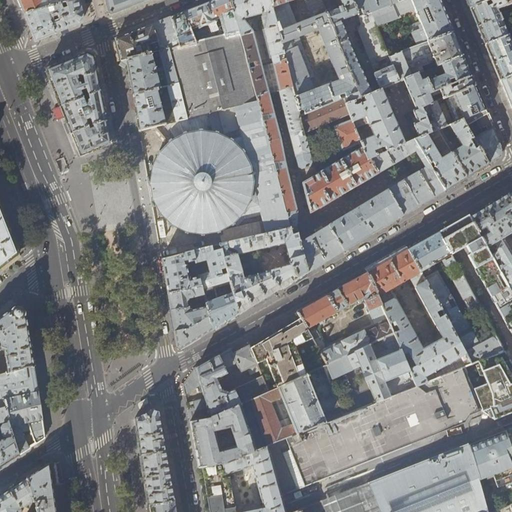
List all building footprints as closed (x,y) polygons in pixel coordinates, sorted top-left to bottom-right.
[(44,0),(43,1),(42,0),(18,0),(23,12),(24,14),(76,0),(44,0)] [(57,33),(80,24),(83,17),(83,16),(78,0),(76,0),(24,14),(28,24),(35,42),(57,33)] [(104,0),(108,14),(111,15),(148,0),(104,0)] [(215,0),(196,8),(171,17),(177,33),(180,46),(194,43),(188,28),(200,24),(200,26),(206,23),(207,26),(214,24),(212,19),(222,15),(226,29),(224,30),(223,29),(220,27),(196,33),(194,36),(196,42),(239,32),(230,0),(215,0)] [(285,55),(274,12),(273,8),(270,0),(230,0),(239,32),(256,98),(269,94),(273,93),(280,91),(293,87),(286,60),(283,61),(282,58),(280,59),(280,57),(285,55)] [(296,25),(289,6),(274,12),(285,55),(286,60),(293,87),(300,117),(326,106),(343,98),(357,93),(320,0),(270,0),(273,8),(294,0),(305,0),(305,1),(312,19),(296,25)] [(320,0),(357,93),(343,98),(346,105),(359,99),(363,97),(371,94),(361,68),(359,68),(341,21),(358,14),(352,0),(340,0),(343,7),(336,10),(332,0),(320,0)] [(399,2),(397,0),(352,0),(358,14),(360,17),(371,13),(399,2)] [(439,0),(403,0),(399,2),(371,13),(374,20),(413,4),(418,17),(407,21),(417,46),(453,32),(442,5),(439,0)] [(466,0),(477,27),(485,45),(508,35),(498,11),(511,4),(511,0),(490,0),(486,2),(486,0),(466,0)] [(374,20),(371,13),(360,17),(359,18),(362,24),(357,34),(354,34),(367,65),(370,64),(380,89),(381,89),(398,81),(389,57),(374,20)] [(166,20),(151,25),(162,50),(169,49),(178,84),(186,116),(187,119),(154,127),(169,144),(160,154),(159,152),(158,154),(159,155),(153,168),(152,167),(151,169),(153,169),(151,178),(147,177),(148,183),(148,186),(149,186),(152,198),(151,199),(151,202),(152,208),(155,207),(154,207),(157,206),(160,213),(159,214),(160,216),(162,214),(172,224),(171,226),(172,227),(173,225),(186,231),(185,233),(187,234),(188,232),(201,234),(201,235),(203,235),(203,233),(217,231),(217,232),(219,232),(219,230),(231,224),(231,225),(234,224),(232,222),(236,218),(237,220),(257,215),(254,206),(259,205),(266,234),(291,228),(256,98),(239,32),(196,42),(194,43),(180,46),(177,33),(171,17),(166,20)] [(126,59),(162,50),(151,25),(144,28),(116,39),(116,40),(115,41),(116,43),(120,61),(126,59)] [(457,41),(453,32),(417,46),(389,57),(398,81),(403,80),(463,56),(457,41)] [(511,43),(508,35),(485,45),(493,64),(500,81),(511,75),(511,43)] [(132,95),(178,84),(169,49),(162,50),(126,59),(129,77),(130,86),(132,95)] [(98,77),(94,57),(91,55),(87,53),(69,60),(46,69),(54,88),(61,106),(101,91),(98,77)] [(465,62),(463,56),(403,80),(409,94),(408,95),(410,100),(411,99),(416,110),(413,111),(413,112),(417,123),(413,125),(419,138),(426,135),(430,134),(431,133),(427,124),(425,117),(421,108),(432,103),(429,95),(440,90),(443,99),(444,98),(475,86),(473,81),(465,62)] [(511,75),(500,81),(507,98),(511,110),(511,75)] [(186,116),(178,84),(132,95),(135,112),(138,131),(154,127),(187,119),(186,116)] [(479,95),(475,86),(444,98),(447,105),(442,107),(440,112),(436,102),(432,103),(421,108),(425,117),(431,115),(434,122),(427,124),(431,133),(438,130),(441,129),(449,126),(446,117),(460,111),(464,120),(485,109),(479,95)] [(312,164),(300,117),(293,87),(280,91),(299,168),(301,170),(311,167),(312,164)] [(405,144),(381,89),(380,89),(371,94),(363,97),(365,101),(361,103),(359,99),(346,105),(353,123),(366,117),(374,136),(360,141),(367,159),(405,144)] [(101,91),(61,106),(66,120),(71,133),(95,123),(107,121),(105,114),(101,91)] [(269,94),(256,98),(291,228),(295,226),(296,226),(296,213),(269,94)] [(444,191),(414,140),(405,144),(367,159),(360,141),(353,123),(346,105),(343,98),(326,106),(343,150),(348,147),(351,155),(302,184),(310,214),(393,164),(398,173),(400,171),(400,170),(411,164),(418,173),(309,238),(300,243),(308,273),(317,268),(328,261),(369,236),(416,208),(436,196),(444,191)] [(488,117),(485,109),(464,120),(463,120),(466,125),(477,120),(482,132),(480,134),(480,135),(493,128),(488,117)] [(474,139),(466,125),(463,120),(450,125),(462,147),(458,150),(454,144),(451,145),(441,129),(438,130),(466,178),(475,173),(488,165),(474,139)] [(95,123),(71,133),(72,136),(78,151),(80,156),(111,144),(109,132),(107,121),(95,123)] [(496,137),(493,128),(480,135),(474,139),(488,165),(490,164),(500,157),(502,151),(496,137)] [(466,178),(438,130),(431,133),(430,134),(444,158),(441,160),(426,135),(419,138),(414,140),(444,191),(457,183),(466,178)] [(511,201),(508,194),(488,206),(469,217),(486,248),(491,245),(495,253),(490,255),(494,261),(498,259),(501,264),(497,267),(511,294),(511,201)] [(5,222),(0,208),(0,268),(1,268),(18,254),(12,241),(5,222)] [(445,229),(438,232),(450,255),(455,252),(462,248),(511,336),(511,294),(497,267),(494,261),(490,255),(486,248),(469,217),(468,216),(463,218),(445,229)] [(30,228),(28,223),(24,222),(20,223),(24,233),(28,231),(30,228)] [(300,243),(295,226),(291,228),(266,234),(220,245),(227,275),(238,315),(273,294),(308,273),(300,243)] [(478,307),(450,255),(438,232),(425,240),(408,249),(471,364),(477,361),(503,351),(478,307)] [(19,238),(12,241),(18,254),(23,250),(19,238)] [(200,282),(227,275),(220,245),(183,254),(183,255),(161,260),(163,269),(164,276),(167,294),(201,287),(200,282)] [(464,367),(471,364),(408,249),(393,258),(367,272),(393,333),(416,386),(436,378),(433,372),(441,368),(444,375),(464,367)] [(326,365),(393,333),(367,272),(331,293),(297,312),(300,318),(326,365)] [(238,315),(227,275),(200,282),(201,287),(204,298),(207,307),(213,330),(228,321),(238,315)] [(201,287),(167,294),(171,313),(177,347),(181,349),(209,332),(213,330),(207,307),(190,311),(187,309),(186,302),(188,298),(194,297),(194,300),(204,298),(201,287)] [(0,375),(15,371),(34,367),(30,339),(25,309),(16,306),(0,317),(0,375)] [(255,346),(250,348),(259,370),(261,376),(268,391),(305,374),(306,374),(323,366),(326,365),(300,318),(282,329),(269,337),(255,346)] [(416,386),(393,333),(326,365),(323,366),(329,382),(360,367),(375,402),(416,386)] [(195,368),(183,386),(184,392),(185,395),(200,385),(203,399),(193,402),(194,409),(188,410),(190,422),(209,418),(239,405),(250,400),(268,391),(261,376),(223,393),(217,379),(230,373),(236,365),(240,373),(247,369),(250,374),(259,370),(250,348),(249,345),(232,354),(231,350),(231,349),(195,368)] [(511,412),(511,366),(503,351),(477,361),(486,383),(472,388),(481,411),(483,413),(484,412),(493,418),(492,419),(493,420),(511,412)] [(329,382),(323,366),(306,374),(305,374),(322,414),(340,407),(329,382)] [(15,371),(0,375),(0,393),(4,408),(8,421),(9,423),(19,455),(30,447),(29,447),(20,428),(17,427),(17,425),(28,423),(34,440),(34,441),(35,444),(44,438),(40,408),(36,383),(34,367),(15,371)] [(443,431),(464,423),(469,415),(480,411),(481,411),(472,388),(464,367),(444,375),(436,378),(416,386),(375,402),(325,422),(266,446),(255,451),(222,464),(198,468),(203,498),(205,511),(264,511),(283,505),(281,495),(299,488),(336,474),(364,461),(443,431)] [(322,414),(305,374),(268,391),(250,400),(265,441),(266,446),(325,422),(322,414)] [(253,446),(239,405),(209,418),(190,422),(194,444),(196,457),(197,462),(198,468),(222,464),(255,451),(253,446)] [(0,423),(8,421),(4,408),(0,408),(0,423)] [(138,440),(140,456),(166,452),(162,434),(159,412),(152,409),(135,419),(138,440)] [(0,466),(3,465),(19,455),(9,423),(3,425),(1,427),(3,437),(8,438),(8,439),(0,441),(0,466)] [(511,455),(511,454),(507,437),(505,432),(486,439),(468,446),(478,480),(485,478),(492,475),(493,478),(497,488),(504,485),(511,482),(511,481),(511,471),(506,458),(511,455)] [(487,511),(478,480),(468,446),(467,444),(339,494),(321,501),(324,509),(325,511),(487,511)] [(166,452),(140,456),(144,478),(148,505),(174,501),(170,477),(166,452)] [(57,485),(59,483),(57,468),(54,467),(49,468),(48,464),(0,495),(0,511),(55,511),(51,486),(57,485)] [(176,511),(174,501),(148,505),(148,511),(176,511)] [(321,501),(292,511),(299,511),(299,510),(301,510),(301,511),(316,511),(324,509),(321,501)] [(511,511),(511,503),(490,511),(511,511)]
